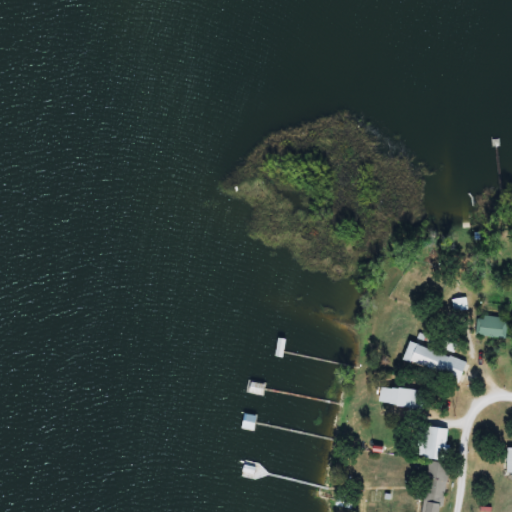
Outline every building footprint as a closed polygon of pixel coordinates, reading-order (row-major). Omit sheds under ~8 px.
[(509,319),(479,317),(478,337),(508,338),(509,319)] [(453,355),(411,344),(406,363),(448,374),(453,355)] [(426,392),(382,388),(381,405),(424,408),(426,392)] [(444,461),(452,431),(434,427),(426,456),(444,461)] [(423,511),(443,511),(450,465),(431,462),(423,511)]
